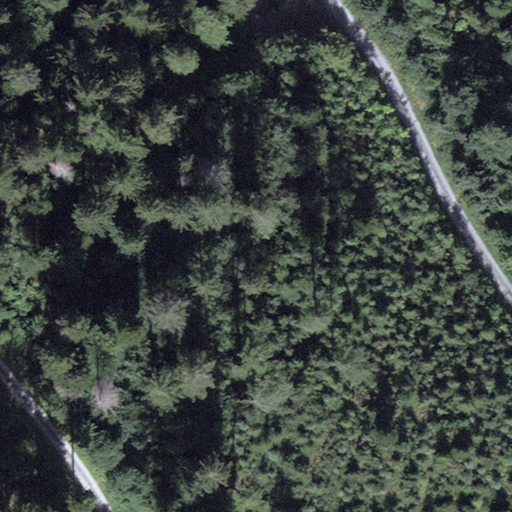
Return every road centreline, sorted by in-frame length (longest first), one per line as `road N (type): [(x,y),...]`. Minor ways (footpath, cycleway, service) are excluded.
road 1 (track): [(511,297),(448,204),(374,55),(329,0)]
road 2 (track): [(0,371),(90,480),(103,511)]
